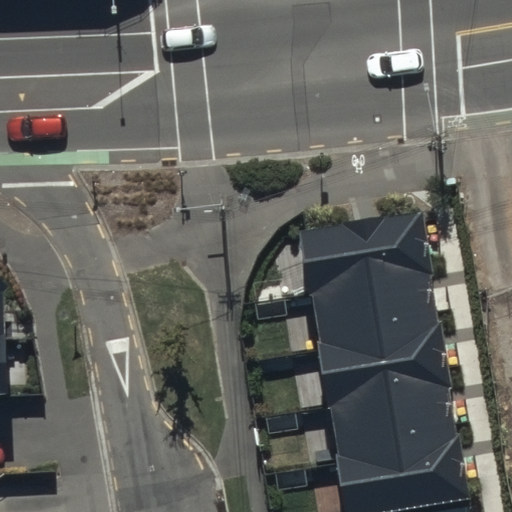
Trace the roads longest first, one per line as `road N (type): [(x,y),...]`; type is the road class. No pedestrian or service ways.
road 1 (residential): [(175,502),(124,407),(99,285),(77,231),(0,141)]
road 2 (secondary): [(0,72),(315,49)]
road 3 (secondary): [(315,49),(511,20)]
